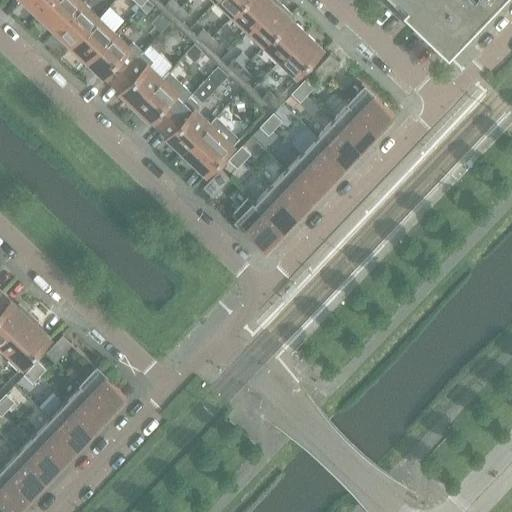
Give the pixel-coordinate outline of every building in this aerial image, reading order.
[(37,16),(51,0),(25,0),(30,4),(27,7),(37,16)] [(57,30),(83,2),(80,0),(51,0),(37,16),(46,24),(48,22),(57,30)] [(145,0),(141,6),(140,7),(147,13),(155,5),(149,0),(145,0)] [(180,6),(173,0),(169,0),(165,5),(173,14),(180,6)] [(218,0),(233,14),(246,0),(218,0)] [(249,29),(274,2),(272,0),(246,0),(233,14),(249,29)] [(403,0),(410,6),(405,11),(449,52),(498,0),(403,0)] [(73,45),(99,17),(83,2),(57,30),(63,36),(61,38),(70,48),(73,45)] [(264,44),(290,17),(289,15),(291,13),(282,4),(280,7),(274,2),(249,29),(264,44)] [(182,22),(189,14),(180,6),(173,14),(182,22)] [(86,63),(115,33),(99,17),(73,45),(80,51),(77,54),(86,63)] [(280,59),(306,32),(290,17),(264,44),(280,59)] [(181,29),(171,21),(162,30),(167,35),(175,36),(181,29)] [(212,36),(203,28),(196,35),(205,44),(212,36)] [(297,74),(322,47),(306,32),(280,59),(297,74)] [(113,82),(142,51),(132,41),(129,46),(115,33),(86,63),(95,71),(98,69),(104,74),(105,75),(113,82)] [(221,45),(212,36),(205,44),(213,52),(221,45)] [(194,62),(204,52),(195,43),(185,53),(194,62)] [(133,108),(162,78),(148,64),(152,60),(142,51),(113,82),(121,90),(121,91),(127,96),(124,99),(133,108)] [(323,79),(340,61),(330,52),(313,70),(323,79)] [(243,66),(235,58),(228,65),(236,74),(243,66)] [(218,86),(228,75),(218,65),(208,76),(218,86)] [(252,74),(243,66),(236,74),(245,82),(252,74)] [(160,127),(189,96),(180,87),(176,91),(162,78),(133,108),(142,116),(145,113),(150,119),(151,118),(160,127)] [(307,94),(314,87),(305,79),(298,86),(307,94)] [(393,112),(365,85),(349,103),(377,128),(392,113),(393,112)] [(307,94),(298,86),(291,93),(300,101),(307,94)] [(277,99),(269,91),(262,98),(271,106),(277,99)] [(180,152),(209,122),(195,109),(199,105),(189,96),(160,127),(168,135),(174,141),(171,144),(180,152)] [(377,128),(349,103),(333,119),(361,145),(377,128)] [(282,120),(273,112),(267,119),(275,127),(282,120)] [(207,172),(240,137),(216,114),(209,122),(180,152),(189,161),(192,158),(207,172)] [(275,127),(267,119),(260,126),(269,134),(275,127)] [(361,145),(333,119),(317,136),(345,161),(361,145)] [(345,161),(317,136),(301,152),(329,178),(345,161)] [(244,160),(235,152),(228,159),(237,167),(244,160)] [(329,178),(301,152),(286,169),(313,195),(329,178)] [(213,195),(230,177),(220,168),(203,186),(213,195)] [(313,195),(286,169),(270,185),(297,211),(313,195)] [(297,211),(270,185),(254,202),(282,228),(297,211)] [(282,228),(254,202),(238,219),(266,245),(267,244),(266,244),(282,228)] [(0,341),(28,312),(19,303),(16,306),(11,301),(2,293),(0,294),(0,341)] [(19,370),(50,338),(35,323),(37,321),(28,312),(0,341),(14,355),(10,359),(19,368),(18,369),(19,370)] [(56,360),(72,343),(63,333),(46,351),(56,360)] [(40,375),(46,368),(37,360),(31,367),(40,375)] [(125,393),(97,366),(82,383),(109,410),(124,393),(124,394),(125,393)] [(40,375),(31,367),(24,374),(33,382),(40,375)] [(109,410),(82,383),(80,381),(79,382),(81,384),(65,400),(93,426),(109,410)] [(0,400),(8,408),(15,401),(6,393),(0,398),(0,400)] [(0,414),(1,415),(8,408),(0,400),(0,414)] [(93,426),(65,400),(50,417),(78,442),(93,426)] [(78,442),(50,417),(34,433),(61,459),(78,442)] [(61,459),(34,433),(18,450),(46,476),(61,459)] [(46,476),(18,450),(2,466),(30,492),(46,476)] [(30,492),(2,466),(0,468),(0,495),(14,509),(30,492)] [(0,511),(10,511),(14,509),(0,495),(0,511)]
